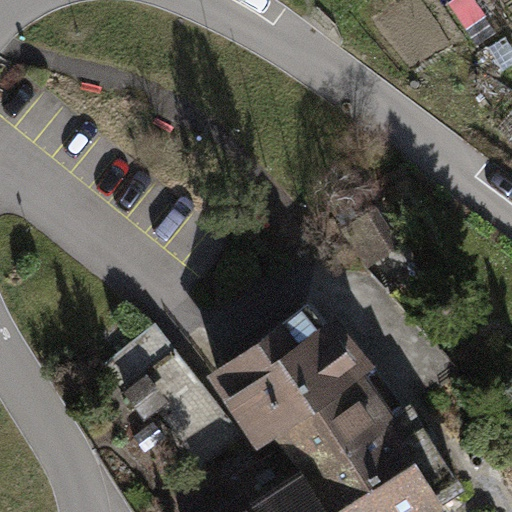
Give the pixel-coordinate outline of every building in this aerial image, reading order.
[(276,422),(301,461),(336,511),(418,511),(467,482),(425,418),(409,429),(365,359),(376,350),(339,305),(326,311),(311,290),(209,363),(259,432),(276,422)] [(103,365),(123,388),(174,344),(154,321),(103,365)] [(174,344),(123,388),(147,414),(152,410),(203,470),(248,432),(174,344)] [(336,511),(301,461),(248,497),(258,511),(336,511)] [(205,511),(204,511),(258,511),(248,497),(228,511),(205,511)]
